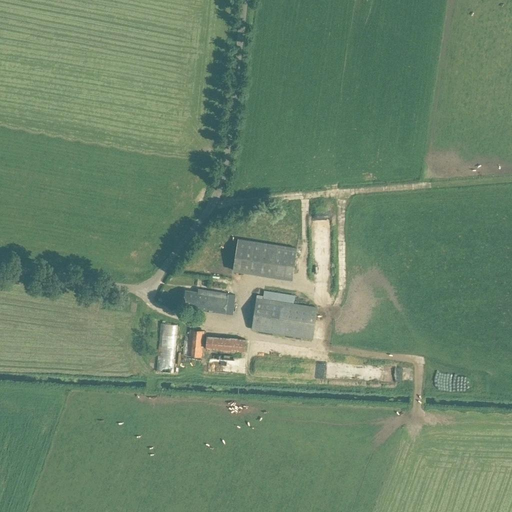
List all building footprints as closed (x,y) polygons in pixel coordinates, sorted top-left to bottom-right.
[(297,248),(248,240),(238,239),(234,270),(292,279),(297,248)] [(183,306),(193,308),(233,313),(235,294),(198,289),(198,292),(185,290),(183,306)] [(251,330),(313,339),(318,307),(294,303),(295,295),(264,290),(263,296),(257,295),(251,330)] [(160,322),(158,371),(175,372),(178,323),(160,322)] [(202,357),(204,331),(189,329),(186,355),(202,357)] [(206,348),(244,351),(245,338),(207,336),(206,348)]
